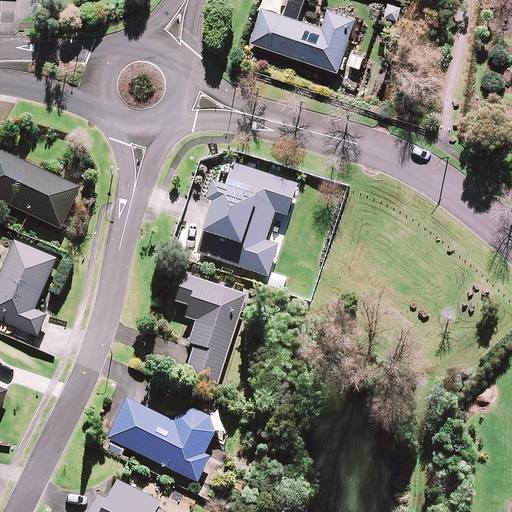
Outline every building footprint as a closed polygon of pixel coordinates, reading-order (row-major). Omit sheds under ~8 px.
[(252,43),(341,73),(352,42),(357,43),(364,23),(332,12),(326,29),(263,8),(252,43)] [(0,200),(7,203),(6,206),(64,230),(81,188),(0,154),(0,200)] [(227,190),(217,187),(210,207),(213,208),(198,254),(268,277),(278,247),(264,242),(274,212),(289,217),(299,186),(236,165),(227,190)] [(56,261),(15,243),(0,277),(0,319),(38,336),(47,316),(35,311),(56,261)] [(247,297),(185,277),(177,302),(190,306),(187,317),(196,321),(189,343),(196,345),(186,375),(217,385),(247,297)] [(0,414),(9,393),(0,389),(0,414)] [(216,437),(210,418),(189,409),(175,420),(128,398),(109,439),(202,483),(214,458),(207,455),(216,437)] [(160,506),(118,486),(110,504),(101,500),(94,511),(160,511),(158,511),(160,506)]
